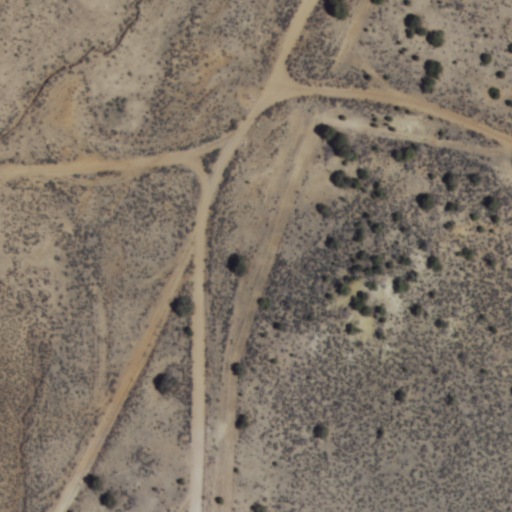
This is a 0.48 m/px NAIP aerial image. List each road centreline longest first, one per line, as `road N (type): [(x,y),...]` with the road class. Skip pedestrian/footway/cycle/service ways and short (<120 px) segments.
road 1 (residential): [(0,218),(228,220),(338,0)]
road 2 (residential): [(75,511),(228,220)]
road 3 (residential): [(217,511),(239,247),(228,220)]
road 4 (residential): [(291,95),(447,88),(511,138)]
